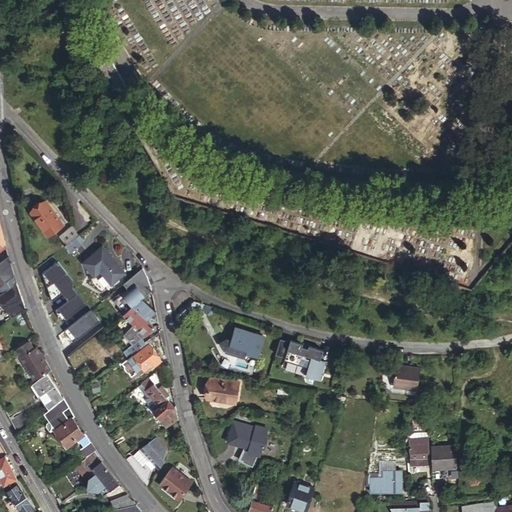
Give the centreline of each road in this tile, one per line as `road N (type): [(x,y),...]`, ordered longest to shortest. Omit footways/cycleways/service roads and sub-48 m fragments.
road 1 (unclassified): [(158,275),(248,315),(382,350),(511,336)]
road 2 (residential): [(0,187),(15,256),(80,415),(154,511)]
road 3 (residential): [(158,275),(182,398),(224,511)]
road 4 (residential): [(0,129),(12,126),(158,275)]
